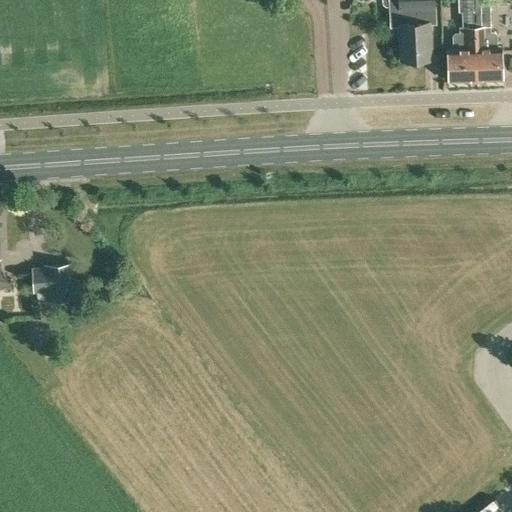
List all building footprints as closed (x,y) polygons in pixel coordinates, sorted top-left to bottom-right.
[(399,24),(430,22),(435,22),(434,0),(381,0),(382,4),(385,6),(390,6),(391,25),(399,24)] [(452,47),(447,47),(448,80),(476,80),(474,21),(475,9),(474,0),(457,0),(458,9),(462,9),(462,25),(459,26),(459,31),(455,32),(452,35),(452,47)] [(474,0),(475,9),(474,21),(476,80),(504,79),(503,45),(498,46),(497,35),(494,32),(491,32),(491,26),(490,9),(490,0),(474,0)] [(430,22),(399,24),(401,60),(432,58),(430,22)] [(75,298),(73,262),(43,264),(43,265),(31,267),(33,292),(45,291),(45,301),(75,298)] [(25,323),(44,322),(44,307),(24,308),(25,323)]
